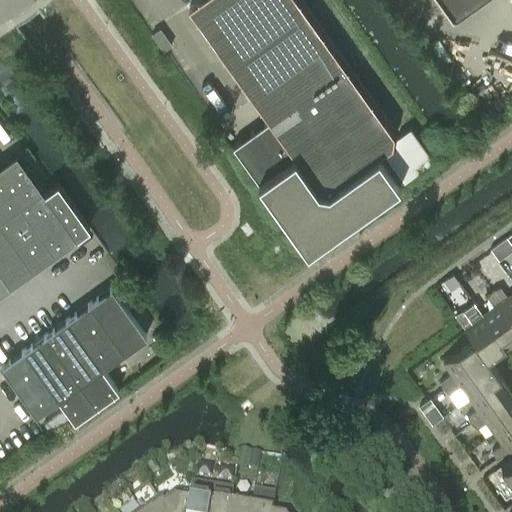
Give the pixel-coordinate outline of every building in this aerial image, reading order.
[(197,0),(189,6),(269,118),(263,121),(259,114),(234,132),(239,139),(232,144),(272,201),(306,248),(398,182),(377,152),(390,142),(392,132),(298,0),(197,0)] [(443,0),(451,10),(452,9),(453,12),(470,0),(443,0)] [(151,33),(163,49),(171,44),(159,27),(151,33)] [(383,152),(403,180),(432,159),(409,127),(395,136),(394,144),(383,152)] [(0,217),(19,204),(41,188),(15,152),(0,162),(0,217)] [(44,192),(41,188),(19,204),(54,252),(89,227),(57,182),(44,192)] [(54,252),(19,204),(0,217),(0,222),(32,268),(54,252)] [(0,222),(0,269),(10,284),(32,268),(0,222)] [(506,236),(493,245),(494,246),(501,257),(511,248),(511,244),(507,238),(506,236)] [(0,290),(10,284),(0,269),(0,290)] [(499,285),(492,289),(511,317),(511,291),(506,295),(499,285)] [(111,286),(89,301),(124,350),(145,335),(111,286)] [(504,343),(511,338),(511,317),(492,289),(486,295),(493,305),(482,312),(504,343)] [(102,366),(124,350),(89,301),(67,317),(102,366)] [(504,343),(482,312),(471,320),(463,309),(454,313),(465,328),(473,338),(487,356),(504,343)] [(101,366),(102,366),(67,317),(45,332),(80,381),(79,382),(96,404),(117,389),(101,366)] [(45,332),(23,348),(58,397),(57,397),(73,420),(96,404),(79,382),(80,381),(45,332)] [(473,338),(442,360),(451,372),(440,380),(443,387),(487,356),(473,338)] [(35,413),(57,397),(58,397),(23,348),(0,364),(35,413)] [(468,396),(499,374),(487,356),(443,387),(449,393),(460,385),(468,396)] [(470,421),(511,391),(499,374),(468,396),(476,407),(466,414),(470,421)] [(486,420),(493,431),(511,417),(511,391),(470,421),(476,427),(486,420)] [(434,406),(424,413),(432,423),(441,416),(442,416),(434,406)] [(511,445),(511,417),(493,431),(501,442),(491,449),(496,458),(511,445)] [(239,452),(236,468),(247,470),(250,452),(239,451),(239,452)] [(511,511),(511,455),(500,464),(511,479),(511,510),(509,511),(511,511)] [(207,511),(212,488),(191,484),(188,497),(190,497),(187,511),(207,511)] [(212,488),(207,511),(228,511),(231,499),(232,491),(212,488)] [(253,492),(252,502),(250,511),(270,511),(271,511),(272,511),(275,496),(253,492)] [(187,511),(190,497),(188,497),(173,494),(160,503),(159,504),(165,511),(187,511)] [(140,511),(165,511),(159,504),(160,503),(157,499),(140,511)] [(250,511),(252,502),(231,499),(228,511),(250,511)]
